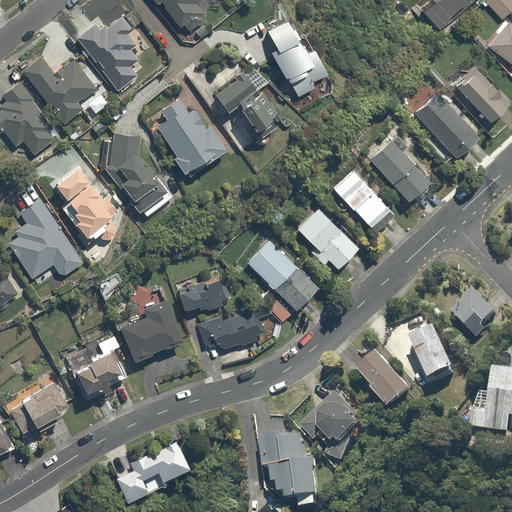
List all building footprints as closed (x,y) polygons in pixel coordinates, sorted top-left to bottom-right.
[(153,0),(156,4),(160,2),(172,18),(173,17),(180,26),(183,23),(188,29),(206,20),(206,10),(204,6),(212,0),(153,0)] [(429,0),(418,11),(436,30),(468,0),(429,0)] [(511,0),(484,0),(482,2),(496,19),(511,5),(511,0)] [(145,70),(135,59),(150,46),(124,14),(108,26),(99,15),(76,33),(122,89),(145,70)] [(265,29),(275,45),(268,50),(296,96),(319,82),(316,77),(327,70),(304,31),(297,35),(286,17),(265,29)] [(511,27),(502,21),(486,43),(511,62),(511,27)] [(39,55),(21,68),(61,122),(83,105),(78,98),(94,86),(73,59),(53,74),(39,55)] [(473,64),(451,87),(488,121),(510,97),(473,64)] [(226,112),(238,104),(257,133),(284,116),(278,107),(272,111),(259,91),(247,71),(214,92),(226,112)] [(58,133),(16,79),(0,90),(0,93),(5,100),(0,104),(0,131),(2,130),(14,146),(22,140),(32,153),(58,133)] [(429,91),(411,113),(459,153),(478,131),(429,91)] [(192,114),(184,103),(177,94),(159,109),(165,117),(154,126),(175,152),(171,155),(183,170),(187,167),(195,161),(198,164),(225,142),(223,139),(199,108),(192,114)] [(125,155),(126,151),(126,132),(112,131),(109,163),(104,166),(138,211),(141,209),(144,214),(172,194),(167,187),(137,146),(125,155)] [(430,178),(411,160),(417,154),(395,133),(390,139),(387,137),(366,158),(409,199),(430,178)] [(76,164),(54,181),(68,199),(59,205),(86,239),(96,231),(103,238),(117,227),(110,218),(121,209),(94,175),(89,180),(76,164)] [(357,169),(335,191),(374,230),(396,208),(357,169)] [(81,258),(40,196),(18,211),(25,222),(13,230),(17,236),(10,241),(32,274),(52,260),(60,273),(81,258)] [(296,229),(313,245),(308,250),(322,263),(327,258),(336,266),(357,243),(317,206),(296,229)] [(315,283),(267,237),(244,261),(292,308),(315,283)] [(0,310),(22,294),(0,265),(0,264),(0,310)] [(171,285),(181,314),(228,299),(219,270),(171,285)] [(474,336),(499,312),(475,287),(450,311),(474,336)] [(171,342),(185,335),(164,295),(140,307),(144,315),(117,329),(135,365),(173,346),(171,342)] [(292,312),(276,298),(268,306),(284,320),(292,312)] [(206,356),(256,342),(253,335),(260,333),(254,309),(198,324),(203,344),(206,356)] [(283,323),(275,321),(271,337),(278,339),(283,323)] [(457,367),(438,327),(413,338),(432,379),(457,367)] [(86,345),(64,357),(69,368),(66,370),(79,395),(126,369),(113,344),(91,356),(86,345)] [(378,350),(358,368),(375,387),(372,389),(394,413),(416,393),(378,350)] [(475,429),(509,433),(511,416),(511,369),(494,367),(488,411),(477,410),(475,429)] [(55,378),(20,399),(37,428),(62,414),(60,410),(70,405),(55,378)] [(326,457),(332,464),(347,452),(346,452),(360,441),(353,433),(363,425),(338,394),(297,427),(312,445),(309,447),(321,462),(326,457)] [(2,416),(0,416),(0,451),(15,446),(2,416)] [(281,495),(288,494),(289,500),(301,499),(302,510),(321,505),(319,495),(323,495),(317,458),(309,460),(301,433),(262,437),(266,469),(273,468),(275,484),(280,484),(281,495)] [(141,455),(140,452),(128,456),(132,466),(129,467),(122,451),(109,456),(124,494),(153,482),(148,471),(157,467),(159,474),(186,463),(176,437),(153,446),(154,450),(141,455)]
